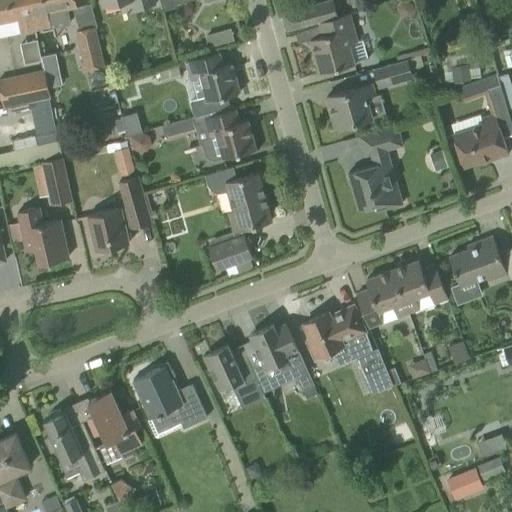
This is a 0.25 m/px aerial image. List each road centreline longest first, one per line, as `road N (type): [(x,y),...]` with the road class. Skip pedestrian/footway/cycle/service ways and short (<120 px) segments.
road 1 (residential): [(328,263),(255,0)]
road 2 (residential): [(167,324),(48,373),(30,373),(19,363),(3,306)]
road 3 (residential): [(511,196),(328,263)]
road 4 (residential): [(3,306),(117,285),(152,303),(167,324)]
road 5 (residential): [(328,263),(167,324)]
